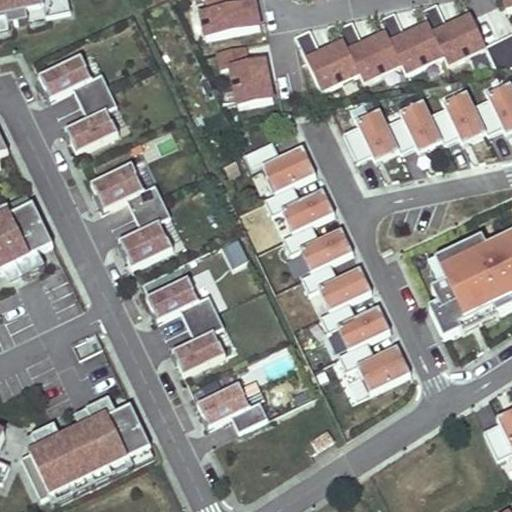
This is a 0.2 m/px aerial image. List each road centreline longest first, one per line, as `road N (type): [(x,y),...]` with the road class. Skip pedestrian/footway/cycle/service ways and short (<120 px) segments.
road 1 (residential): [(0,93),(15,106),(206,511)]
road 2 (residential): [(352,210),(449,407)]
road 3 (residential): [(279,511),(449,407)]
road 4 (residential): [(511,178),(352,210)]
